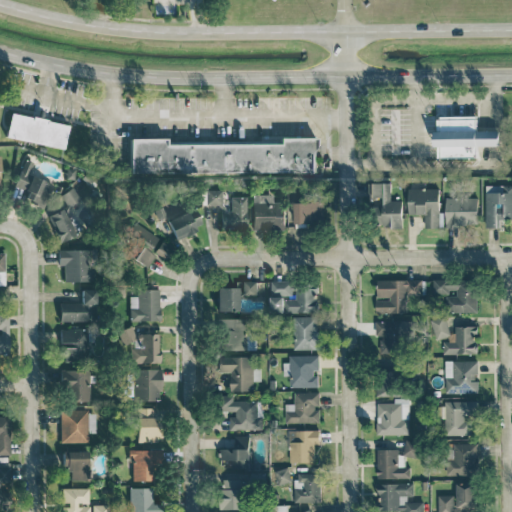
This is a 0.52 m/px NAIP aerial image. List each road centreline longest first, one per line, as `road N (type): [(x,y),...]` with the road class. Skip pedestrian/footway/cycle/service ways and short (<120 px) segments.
road 1 (secondary): [(511,29),(162,31),(0,3)]
road 2 (residential): [(340,0),(345,511)]
road 3 (residential): [(195,265),(214,258),(511,254)]
road 4 (residential): [(20,232),(29,247),(32,511)]
road 5 (secondary): [(223,77),(492,75)]
road 6 (residential): [(504,255),(506,511)]
road 7 (residential): [(195,265),(188,281),(191,511)]
